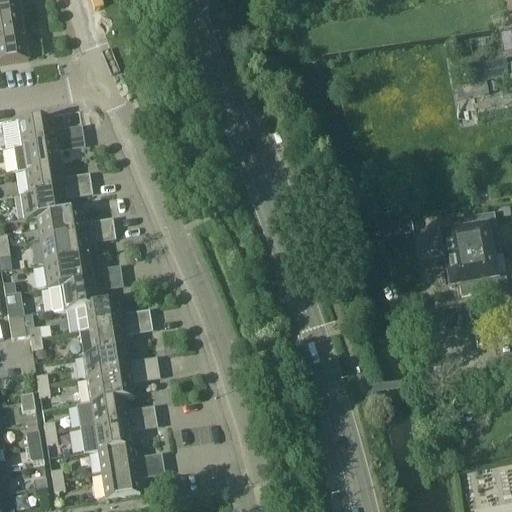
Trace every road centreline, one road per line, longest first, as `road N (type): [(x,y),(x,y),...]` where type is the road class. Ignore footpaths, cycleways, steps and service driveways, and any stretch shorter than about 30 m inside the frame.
road 1 (secondary): [(365,511),(315,336),(191,0)]
road 2 (residential): [(261,511),(229,362),(110,92)]
